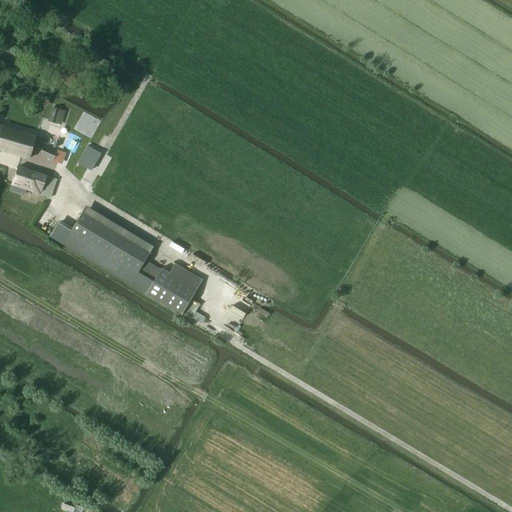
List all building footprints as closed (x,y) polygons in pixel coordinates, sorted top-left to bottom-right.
[(99,56),(96,61),(106,67),(109,63),(99,56)] [(47,121),(60,125),(65,111),(51,107),(47,121)] [(0,150),(28,159),(35,136),(0,125),(0,150)] [(52,161),(56,151),(43,145),(39,154),(52,161)] [(101,154),(88,147),(87,146),(77,163),(91,171),(101,154)] [(18,166),(10,189),(23,194),(25,189),(39,194),(50,198),(56,180),(45,176),(18,166)] [(86,206),(82,213),(148,254),(153,246),(86,206)] [(161,268),(160,270),(144,260),(148,254),(82,213),(63,244),(145,294),(180,316),(184,311),(191,299),(202,280),(175,263),(169,273),(161,268)] [(191,299),(184,311),(193,316),(195,312),(200,304),(191,299)] [(238,300),(233,310),(246,317),(252,308),(238,300)] [(193,316),(192,317),(201,323),(204,317),(195,312),(193,316)]
